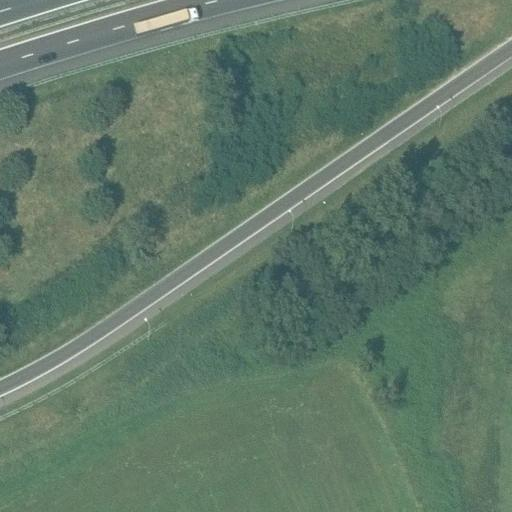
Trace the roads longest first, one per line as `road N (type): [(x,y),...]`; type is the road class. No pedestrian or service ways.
road 1 (motorway): [(0,386),(153,295),(511,48)]
road 2 (motorway): [(0,65),(218,0)]
